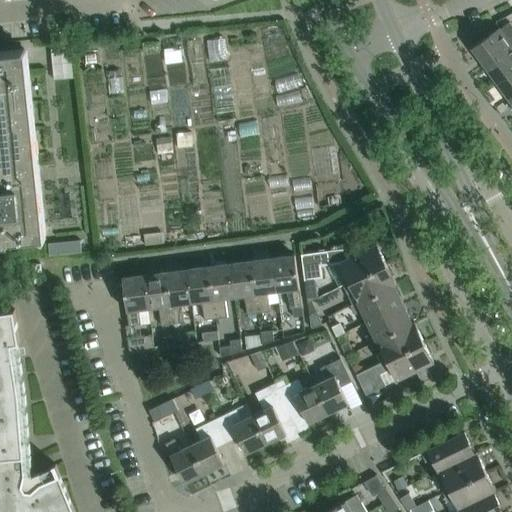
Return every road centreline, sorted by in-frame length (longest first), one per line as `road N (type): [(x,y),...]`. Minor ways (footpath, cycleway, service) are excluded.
road 1 (residential): [(479,380),(243,486)]
road 2 (residential): [(0,297),(22,293),(91,511)]
road 3 (residential): [(419,152),(438,244),(473,326),(503,368)]
road 4 (residential): [(166,511),(96,289)]
road 5 (secondary): [(448,149),(393,29)]
road 6 (secondary): [(344,50),(419,152)]
